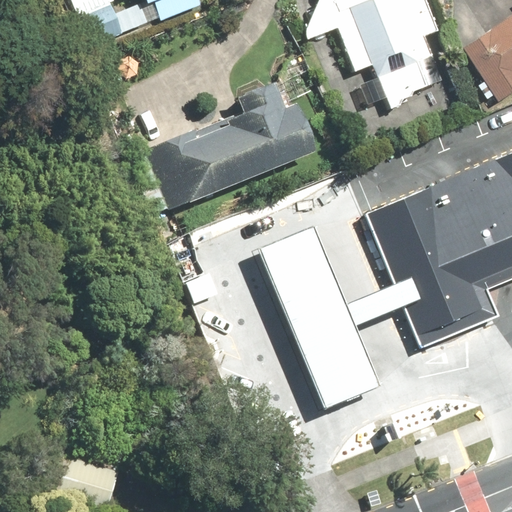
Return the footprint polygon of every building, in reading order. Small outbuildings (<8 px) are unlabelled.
[(116,0),(119,7),(136,0),(142,0),(155,32),(205,11),(200,0),(116,0)] [(318,0),(306,30),(310,39),(342,25),(358,66),(376,58),(393,100),(434,83),(415,39),(437,30),(424,0),(318,0)] [(111,3),(78,20),(96,55),(129,38),(111,3)] [(511,16),(463,49),(498,102),(511,93),(511,16)] [(249,110),(149,151),(174,210),(317,152),(299,108),(285,113),(274,87),(244,99),(249,110)] [(511,152),(365,212),(415,336),(492,305),(484,284),(511,272),(511,152)] [(317,238),(266,259),(327,409),(378,388),(317,238)] [(111,510),(122,466),(64,452),(53,496),(111,510)]
